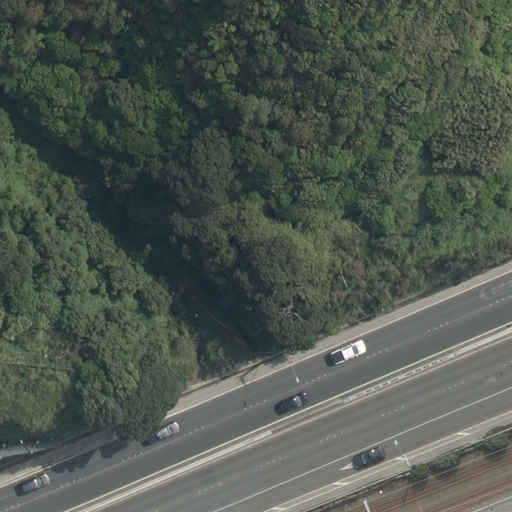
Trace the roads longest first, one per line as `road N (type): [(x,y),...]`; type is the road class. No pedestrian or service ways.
road 1 (trunk): [(5,511),(511,296)]
road 2 (trunk): [(511,362),(150,511)]
